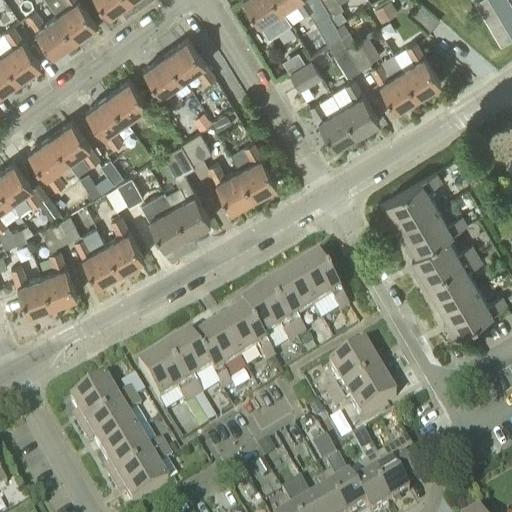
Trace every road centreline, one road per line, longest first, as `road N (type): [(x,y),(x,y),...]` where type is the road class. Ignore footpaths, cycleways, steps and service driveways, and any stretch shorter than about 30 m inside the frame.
road 1 (tertiary): [(11,372),(327,196)]
road 2 (residential): [(327,196),(200,0)]
road 3 (residential): [(445,390),(327,196)]
road 4 (residential): [(0,131),(185,0)]
road 5 (tertiary): [(327,196),(511,81)]
road 6 (residential): [(87,511),(11,372)]
